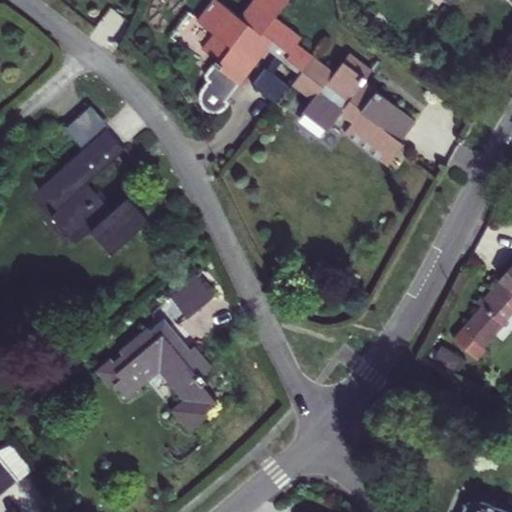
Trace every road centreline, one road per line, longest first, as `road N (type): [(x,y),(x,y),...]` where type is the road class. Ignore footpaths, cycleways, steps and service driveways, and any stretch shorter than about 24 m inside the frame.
road 1 (residential): [(321,433),(180,153),(129,86),(92,54)]
road 2 (residential): [(321,433),(405,324),(511,129)]
road 3 (residential): [(92,54),(0,134)]
